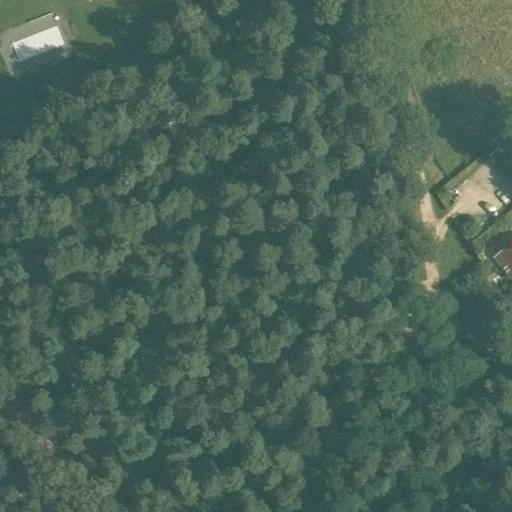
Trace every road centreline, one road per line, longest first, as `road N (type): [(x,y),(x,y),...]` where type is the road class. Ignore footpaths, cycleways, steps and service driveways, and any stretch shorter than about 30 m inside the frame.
road 1 (track): [(511,348),(435,294),(420,197),(344,0)]
road 2 (unclassified): [(310,511),(435,294)]
road 3 (unclassified): [(125,511),(47,442),(0,372)]
